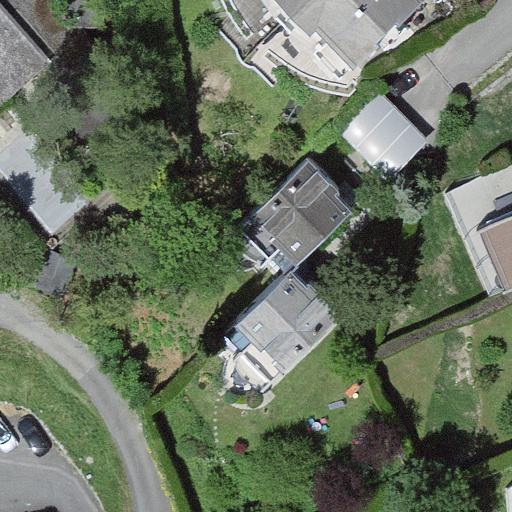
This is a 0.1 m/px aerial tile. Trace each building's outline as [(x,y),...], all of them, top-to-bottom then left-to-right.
[(0,0),(0,84),(54,41),(21,0),(0,0)] [(423,11),(412,0),(269,0),(353,82),(423,11)] [(378,85),(336,112),(373,171),(416,144),(378,85)] [(355,228),(316,188),(246,256),(289,300),(229,358),(269,400),(349,323),(304,278),(355,228)] [(511,214),(481,227),(507,293),(511,291),(511,214)]
